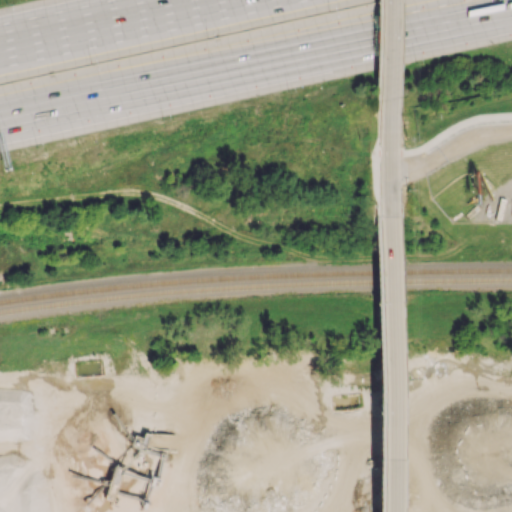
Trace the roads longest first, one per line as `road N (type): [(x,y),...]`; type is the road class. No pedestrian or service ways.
road 1 (motorway): [(0,119),(311,50)]
road 2 (tertiary): [(390,216),(389,511)]
road 3 (motorway): [(207,0),(0,45)]
road 4 (motorway): [(311,50),(511,1)]
road 5 (motorway): [(311,50),(511,11)]
